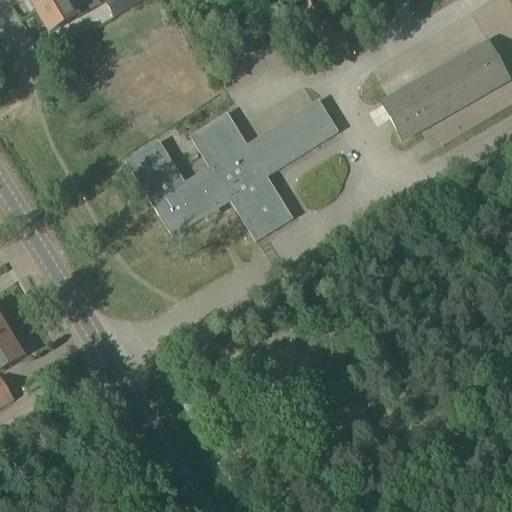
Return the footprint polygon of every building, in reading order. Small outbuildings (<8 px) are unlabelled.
[(26,0),(35,14),(57,0),(26,0)] [(57,0),(35,14),(48,36),(93,9),(87,0),(57,0)] [(136,6),(145,0),(107,0),(104,2),(114,19),(115,18),(135,6),(136,6)] [(321,0),(318,0),(299,11),(326,58),(347,45),(321,0)] [(487,46),(381,106),(402,143),(508,82),(487,46)] [(131,162),(125,166),(172,240),(205,219),(203,217),(209,213),(210,216),(229,204),(255,245),(257,243),(292,222),(266,181),(337,135),(317,104),(246,150),(226,118),(189,141),(208,171),(186,185),(159,144),(131,162)] [(0,373),(22,360),(0,324),(0,373)] [(2,380),(0,381),(0,409),(14,401),(2,380)]
